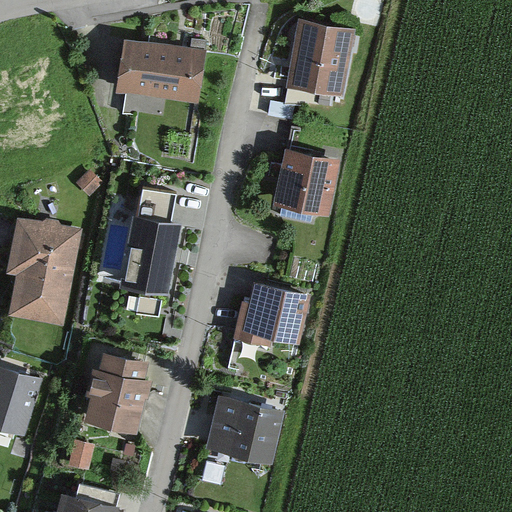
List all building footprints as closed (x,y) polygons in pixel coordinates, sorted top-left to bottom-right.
[(356,25),(299,14),(286,81),(343,92),(356,25)] [(204,56),(115,41),(107,92),(196,106),(204,56)] [(341,154),(285,143),(274,200),(282,202),(280,213),(312,220),(314,209),(329,212),(341,154)] [(172,197),(137,189),(116,287),(164,298),(179,230),(165,227),(172,197)] [(83,233),(17,222),(8,276),(19,278),(12,318),(67,327),(83,233)] [(311,289),(255,276),(250,297),(243,296),(234,335),(271,344),(273,333),(299,340),(311,289)] [(144,365),(93,354),(77,424),(129,435),(144,365)] [(43,381),(0,368),(0,432),(25,440),(43,381)] [(277,411),(221,398),(209,450),(265,463),(277,411)] [(106,511),(110,497),(63,486),(57,511),(106,511)]
